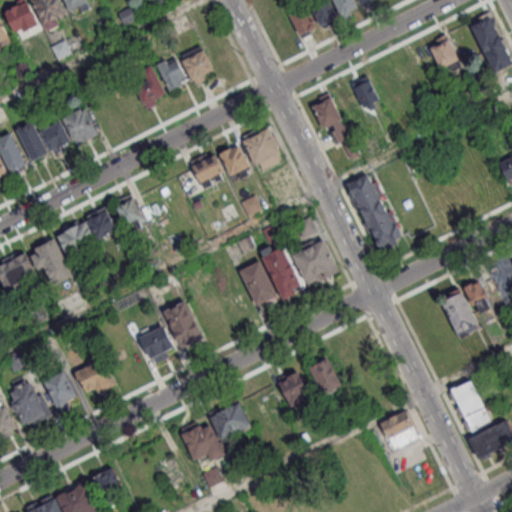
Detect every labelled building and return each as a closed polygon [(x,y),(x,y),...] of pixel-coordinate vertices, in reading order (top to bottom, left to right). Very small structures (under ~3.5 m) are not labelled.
[(3,10),(16,3),(14,0),(28,0),(39,21),(37,22),(40,29),(34,32),(38,41),(26,47),(18,31),(15,33),(3,10)] [(31,0),(62,0),(68,12),(58,17),(62,24),(48,31),(45,25),(43,26),(31,0)] [(64,0),(69,10),(79,6),(82,13),(91,8),(87,0),(64,0)] [(151,0),(167,0),(170,5),(157,11),(151,0)] [(310,3),(315,0),(329,0),(337,15),(320,24),(310,3)] [(332,0),(355,0),(358,5),(340,14),(332,0)] [(299,33),(290,14),(308,5),(317,24),(299,33)] [(118,12),(124,25),(137,19),(130,6),(118,12)] [(0,16),(13,40),(0,46),(0,16)] [(268,25),(285,16),(295,36),(278,45),(268,25)] [(471,25),(491,16),(511,58),(511,64),(494,73),(471,25)] [(109,19),(115,31),(106,36),(100,24),(109,19)] [(219,71),(217,66),(215,67),(206,45),(225,36),(234,58),(232,60),(233,64),(219,71)] [(430,47),(449,38),(459,57),(439,67),(430,47)] [(51,45),(57,59),(71,52),(64,39),(51,45)] [(130,45),(137,60),(128,64),(121,50),(130,45)] [(181,59),(183,58),(181,54),(200,45),(202,49),(204,48),(215,69),(204,75),(205,78),(196,83),(194,79),(192,80),(181,59)] [(156,63),(166,58),(167,61),(176,57),(186,76),(181,78),(184,83),(171,90),(156,63)] [(13,66),(19,78),(30,72),(25,60),(13,66)] [(130,77),(143,104),(146,102),(149,107),(157,103),(155,98),(167,92),(156,72),(158,71),(155,64),(130,77)] [(370,80),(379,99),(363,107),(354,88),(370,80)] [(350,87),(341,92),(341,94),(335,97),(343,112),(359,104),(350,87)] [(125,118),(133,115),(132,110),(140,106),(131,88),(114,96),(125,118)] [(101,130),(113,124),(111,120),(119,116),(109,97),(89,107),(101,130)] [(312,106),(330,97),(350,137),(339,142),(331,126),(324,129),(312,106)] [(63,116),(80,108),(82,109),(86,107),(97,128),(95,129),(96,132),(77,143),(75,139),(74,140),(61,117),(63,116)] [(18,130),(36,166),(51,159),(33,123),(18,130)] [(42,135),(52,155),(72,145),(62,125),(42,135)] [(243,138),(268,126),(282,152),(277,154),(280,160),(262,169),(259,162),(255,163),(243,138)] [(0,139),(0,150),(11,175),(14,174),(15,177),(30,170),(24,158),(24,154),(21,149),(19,147),(12,133),(0,139)] [(220,152),(231,146),(233,148),(240,145),(251,166),(246,168),(249,174),(242,178),(237,170),(231,173),(220,152)] [(193,164),(216,153),(225,169),(220,171),(223,177),(217,180),(215,176),(210,178),(213,184),(204,188),(193,164)] [(0,177),(9,173),(0,154),(0,177)] [(499,162),(511,155),(511,178),(508,181),(499,162)] [(270,174),(287,165),(294,178),(277,187),(270,174)] [(347,184),(372,172),(404,237),(379,249),(347,184)] [(112,201),(130,192),(142,217),(138,219),(142,227),(131,233),(127,225),(124,227),(112,201)] [(240,199),(255,192),(263,209),(247,216),(240,199)] [(85,215),(106,204),(119,230),(98,241),(85,215)] [(296,222),(308,216),(315,229),(303,236),(296,222)] [(58,234),(86,221),(97,244),(68,257),(58,234)] [(263,227),(276,221),(283,234),(269,240),(263,227)] [(32,253),(37,251),(35,248),(54,238),(72,274),(55,283),(47,267),(40,270),(32,253)] [(293,253),(300,250),(298,246),(313,239),(314,243),(324,238),(338,264),(334,266),(336,270),(329,274),(326,267),(317,272),(320,278),(311,282),(309,278),(306,279),(293,253)] [(262,256),(264,255),(262,250),(269,247),(272,252),(282,247),(300,283),(294,286),(295,293),(283,298),(262,256)] [(0,274),(0,264),(5,262),(3,259),(10,256),(11,259),(26,252),(39,279),(9,293),(0,274)] [(238,269),(260,258),(278,294),(275,296),(277,300),(269,304),(267,300),(256,305),(238,269)] [(494,272),(511,263),(511,286),(503,291),(494,272)] [(464,286),(481,278),(490,297),(473,305),(464,286)] [(460,338),(440,297),(460,287),(480,328),(460,338)] [(164,309),(186,298),(202,332),(180,343),(164,309)] [(138,334),(165,321),(177,346),(166,351),(169,356),(156,363),(153,357),(150,359),(138,334)] [(339,351),(346,347),(344,343),(352,339),(354,343),(362,339),(380,373),(356,385),(339,351)] [(73,368),(104,351),(117,376),(113,378),(115,383),(98,392),(95,387),(86,392),(73,368)] [(307,365),(329,354),(345,385),(324,396),(307,365)] [(44,379),(65,368),(79,395),(58,406),(44,379)] [(276,381),(299,370),(312,398),(289,409),(276,381)] [(10,391),(16,388),(12,381),(22,377),(26,384),(32,382),(38,395),(43,393),(54,415),(33,425),(31,421),(28,422),(27,420),(23,421),(19,414),(13,411),(10,405),(13,403),(11,399),(14,398),(10,391)] [(452,388),(471,378),(492,420),(472,429),(452,388)] [(242,400),(268,387),(283,416),(257,430),(242,400)] [(210,416),(238,401),(250,424),(222,438),(210,416)] [(0,407),(7,404),(17,426),(12,429),(14,434),(2,440),(0,434),(0,407)] [(380,422),(406,409),(419,438),(393,450),(380,422)] [(468,438),(505,419),(511,433),(511,440),(477,457),(468,438)] [(181,432),(201,422),(204,428),(212,424),(225,452),(212,459),(209,453),(194,460),(181,432)] [(92,475),(111,466),(124,492),(105,502),(92,475)] [(209,487),(224,480),(218,466),(203,472),(209,487)] [(64,511),(56,495),(87,479),(102,508),(94,511),(64,511)] [(26,511),(25,510),(56,495),(64,511),(26,511)]
